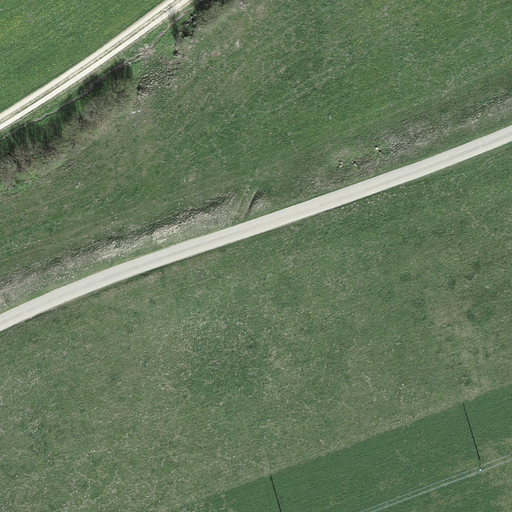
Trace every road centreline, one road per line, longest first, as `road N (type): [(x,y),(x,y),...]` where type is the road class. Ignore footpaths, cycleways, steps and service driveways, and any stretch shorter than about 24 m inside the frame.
road 1 (unclassified): [(0,324),(120,272),(511,132)]
road 2 (track): [(184,0),(0,120)]
